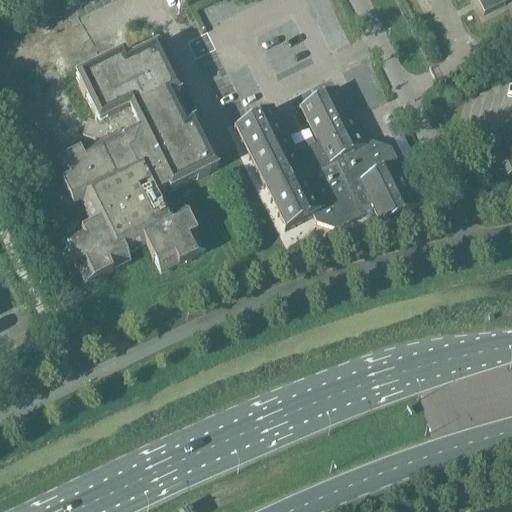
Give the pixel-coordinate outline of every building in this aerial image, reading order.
[(503,0),(476,0),(484,16),(506,5),(503,0)] [(157,186),(217,160),(199,118),(187,123),(171,87),(182,77),(166,39),(86,74),(102,110),(92,114),(81,125),(101,147),(90,151),(83,144),(56,155),(71,170),(51,189),(65,222),(88,212),(80,193),(101,215),(103,214),(74,242),(88,274),(114,263),(126,251),(147,232),(160,262),(203,243),(188,209),(170,217),(157,186)] [(248,161),(285,234),(313,219),(316,226),(335,232),(373,213),(380,228),(419,208),(397,164),(392,152),(371,145),(367,148),(338,90),(299,110),(303,118),(316,144),(294,155),(287,141),(273,112),(271,113),(234,131),(248,161)] [(396,125),(389,128),(405,159),(411,156),(396,125)] [(511,133),(497,141),(500,147),(484,156),(498,183),(511,175),(511,133)]
